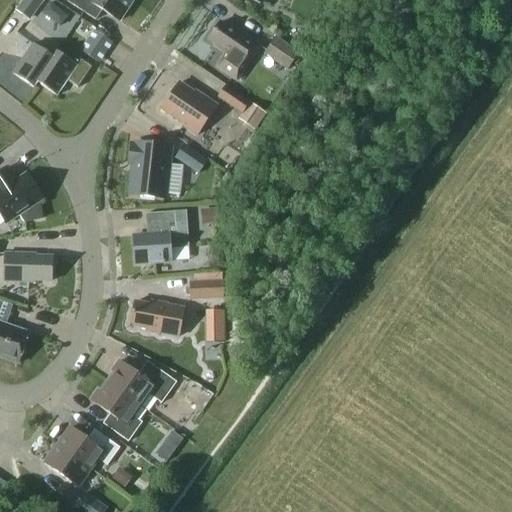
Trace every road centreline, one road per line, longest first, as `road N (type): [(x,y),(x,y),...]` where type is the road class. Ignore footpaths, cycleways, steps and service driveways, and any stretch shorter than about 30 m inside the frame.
road 1 (residential): [(0,393),(28,394),(45,382),(74,349),(85,320),(89,244),(73,164)]
road 2 (residential): [(73,164),(178,0)]
